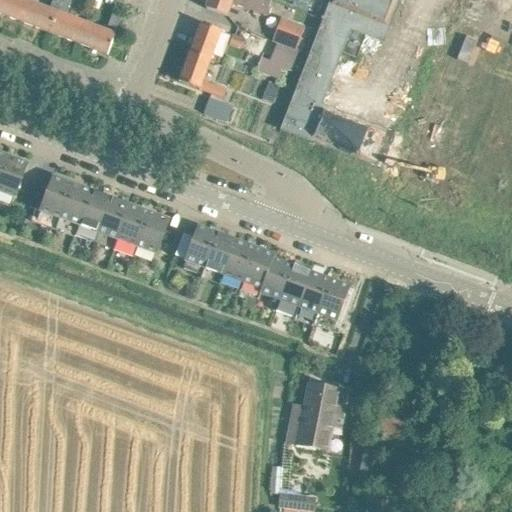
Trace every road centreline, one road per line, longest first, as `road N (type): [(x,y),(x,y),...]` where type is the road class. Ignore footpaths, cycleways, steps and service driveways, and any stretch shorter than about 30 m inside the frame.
road 1 (tertiary): [(326,240),(0,118)]
road 2 (unclassified): [(326,240),(235,154),(131,108)]
road 3 (residential): [(309,121),(511,202)]
road 4 (tertiary): [(511,312),(326,240)]
road 5 (residential): [(131,108),(0,56)]
